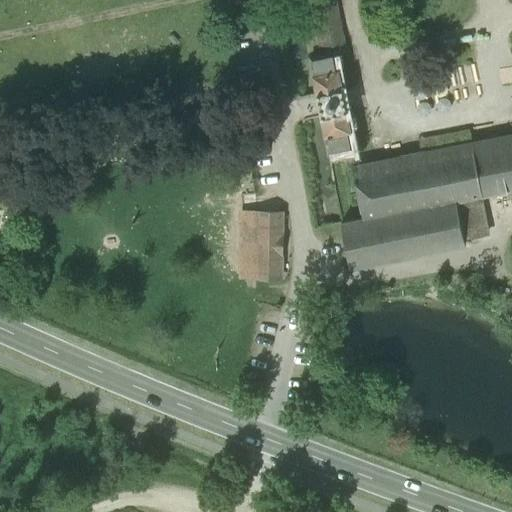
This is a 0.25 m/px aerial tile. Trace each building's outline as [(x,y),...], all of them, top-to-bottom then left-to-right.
[(311,0),(323,55),(335,52),(335,53),(345,51),(333,0),(311,0)] [(310,58),(318,98),(342,93),(335,53),(335,52),(323,55),(310,58)] [(318,98),(321,113),(345,108),(343,101),(342,93),(318,98)] [(353,150),(345,108),(321,113),(329,155),(353,150)] [(422,158),(474,148),(470,129),(419,140),(422,158)] [(511,141),(474,149),(483,196),(511,190),(511,141)] [(482,196),(483,196),(474,149),(474,148),(422,158),(356,172),(354,173),(363,218),(341,222),(350,269),(466,245),(465,240),(457,201),(482,196)] [(489,235),(482,196),(457,201),(465,240),(489,235)] [(239,278),(257,278),(258,213),(240,213),(239,278)] [(257,278),(281,278),(282,213),(258,213),(257,278)]
